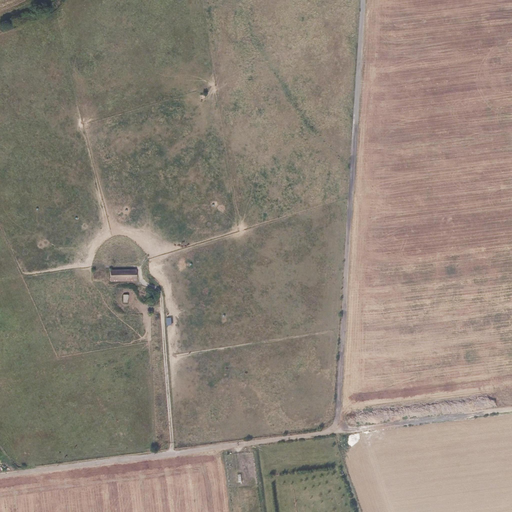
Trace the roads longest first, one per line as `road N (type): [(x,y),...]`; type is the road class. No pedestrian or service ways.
road 1 (track): [(363,0),(333,433)]
road 2 (track): [(333,433),(0,474)]
road 3 (track): [(172,453),(161,292),(139,282)]
road 4 (track): [(333,433),(511,410)]
